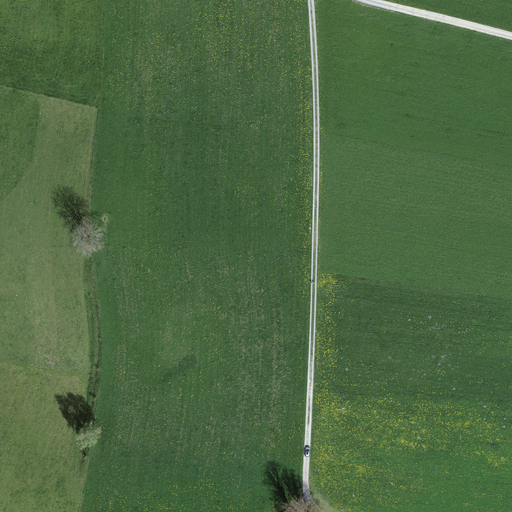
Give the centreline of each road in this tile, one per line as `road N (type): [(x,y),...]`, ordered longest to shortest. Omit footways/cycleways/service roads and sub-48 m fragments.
road 1 (track): [(310,0),(316,167),(305,491),(316,509)]
road 2 (track): [(368,0),(511,36)]
